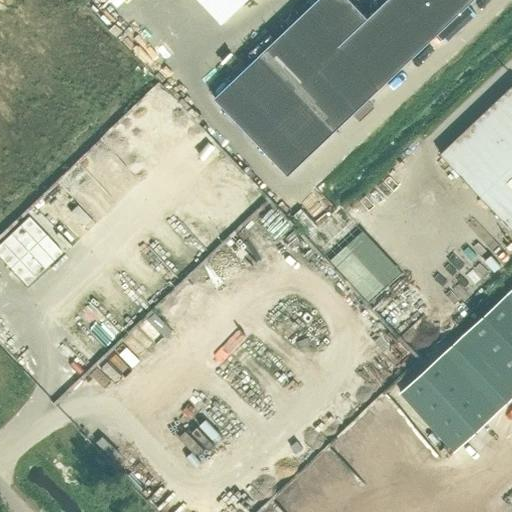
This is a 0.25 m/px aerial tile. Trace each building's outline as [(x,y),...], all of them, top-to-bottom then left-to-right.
[(386,0),(368,18),(350,0),(317,0),(259,55),(215,98),(289,176),(333,134),(438,34),(446,43),(477,14),(468,5),(473,0),(386,0)] [(511,229),(511,85),(440,154),(511,229)] [(26,217),(0,241),(0,259),(25,285),(59,251),(26,217)] [(462,335),(511,387),(511,298),(507,293),(462,335)] [(511,387),(462,335),(401,392),(456,451),(511,399),(511,387)]
